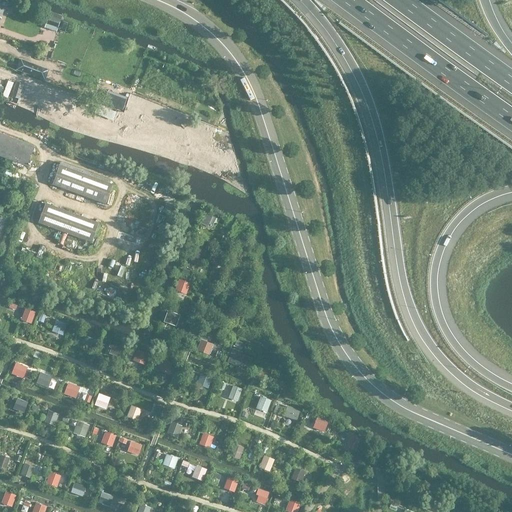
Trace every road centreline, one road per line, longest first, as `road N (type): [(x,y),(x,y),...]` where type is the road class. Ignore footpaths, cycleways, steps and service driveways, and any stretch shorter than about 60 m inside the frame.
road 1 (tertiary): [(511,455),(397,404),(352,362),(327,320),(245,75),(216,37),(157,0)]
road 2 (motorway): [(304,0),(335,36),(371,105),(402,280),(423,334),(457,375),(511,407)]
road 3 (motorway): [(511,387),(457,348),(438,312),(433,277),(443,242),(464,213),(511,190)]
road 4 (motorway): [(340,0),(511,121)]
road 5 (motorway): [(511,74),(406,0)]
